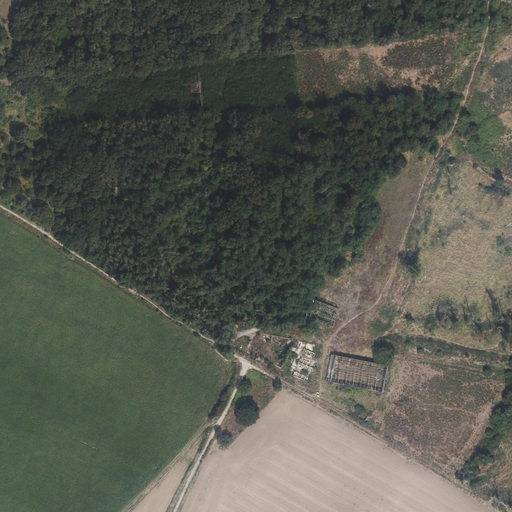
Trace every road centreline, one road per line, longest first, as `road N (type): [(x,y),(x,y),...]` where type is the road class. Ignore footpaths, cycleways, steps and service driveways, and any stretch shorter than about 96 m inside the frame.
road 1 (track): [(489,0),(487,34),(464,102),(427,171),(371,319),(354,331),(316,336),(261,330),(247,361)]
road 2 (track): [(256,335),(293,116),(303,0)]
road 3 (track): [(504,511),(247,361)]
road 4 (track): [(0,207),(247,361)]
road 5 (track): [(293,54),(487,34)]
road 6 (track): [(511,368),(344,333)]
road 7 (track): [(123,511),(225,415)]
